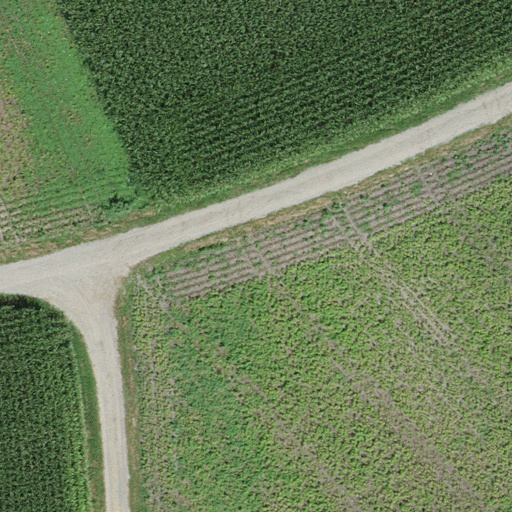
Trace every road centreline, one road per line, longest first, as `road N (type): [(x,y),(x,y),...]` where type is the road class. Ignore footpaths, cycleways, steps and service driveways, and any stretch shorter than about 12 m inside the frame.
road 1 (track): [(85,258),(262,202),(511,95)]
road 2 (track): [(118,511),(113,405),(85,258)]
